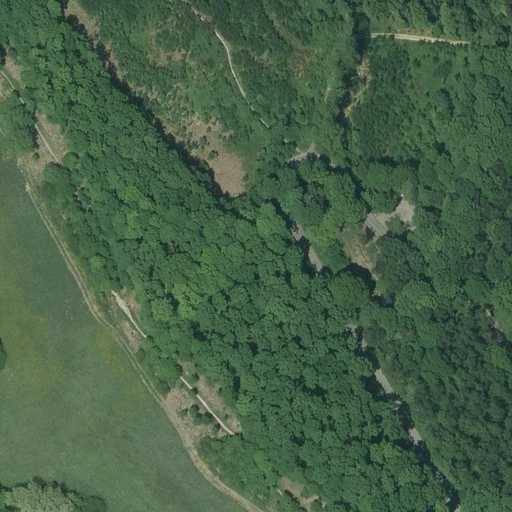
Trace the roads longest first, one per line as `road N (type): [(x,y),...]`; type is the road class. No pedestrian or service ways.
road 1 (tertiary): [(457,511),(290,220),(282,179),(304,159),(325,165),(374,226),(482,312),(511,357)]
road 2 (track): [(511,51),(353,38)]
road 3 (track): [(308,158),(335,68),(353,38)]
